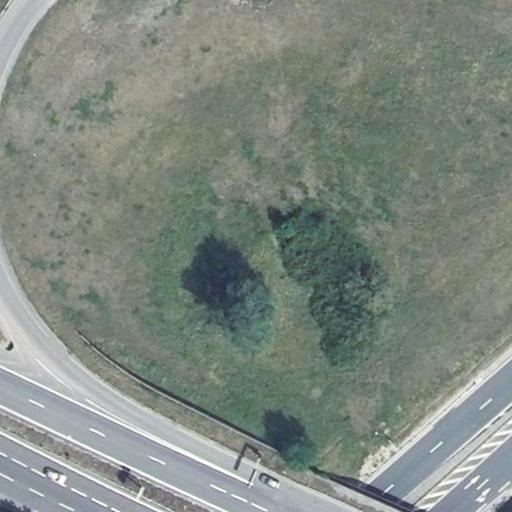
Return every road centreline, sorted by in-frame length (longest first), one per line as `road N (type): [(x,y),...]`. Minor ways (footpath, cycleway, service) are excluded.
road 1 (motorway): [(242,499),(58,361),(0,289)]
road 2 (motorway): [(242,499),(0,386)]
road 3 (secondary): [(511,381),(363,511)]
road 4 (motorway): [(0,457),(107,511)]
